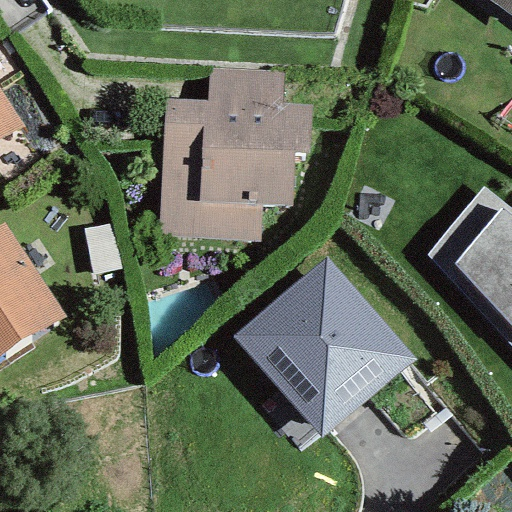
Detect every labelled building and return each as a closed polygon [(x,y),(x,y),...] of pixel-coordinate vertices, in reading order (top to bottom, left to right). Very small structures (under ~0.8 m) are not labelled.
[(511,0),(456,0),(511,39),(511,0)] [(205,117),(164,114),(156,247),(257,253),(259,227),(290,229),(292,182),(308,183),(311,123),(281,122),(283,82),(207,78),(205,117)] [(0,156),(20,144),(0,113),(0,156)] [(511,223),(481,199),(425,270),(511,363),(511,223)] [(0,374),(61,334),(0,242),(0,374)] [(324,282),(228,362),(319,471),(416,390),(324,282)]
